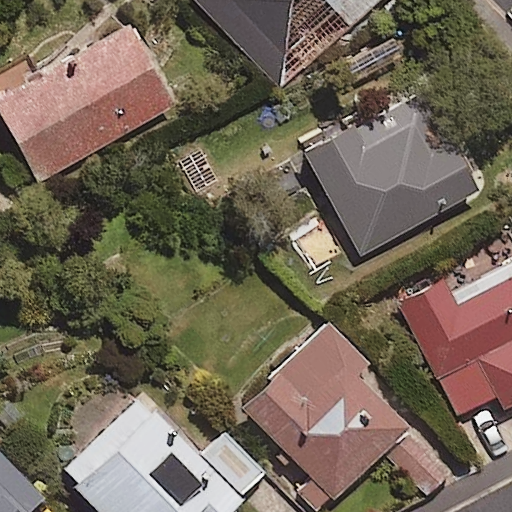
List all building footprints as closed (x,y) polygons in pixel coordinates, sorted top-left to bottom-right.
[(392,0),(193,0),(282,99),(392,0)] [(172,96),(119,9),(0,81),(0,109),(40,176),(172,96)] [(475,179),(410,70),(295,139),(360,248),(475,179)] [(511,246),(444,283),(435,267),(389,291),(472,448),(509,428),(495,401),(511,391),(511,246)] [(294,486),(313,506),(378,443),(424,491),(451,466),(350,362),(362,350),(322,309),(234,393),(309,471),(294,486)] [(53,459),(104,511),(230,511),(235,508),(224,497),(259,463),(221,424),(197,448),(131,382),(53,459)] [(38,484),(0,442),(0,511),(32,511),(21,500),(38,484)]
